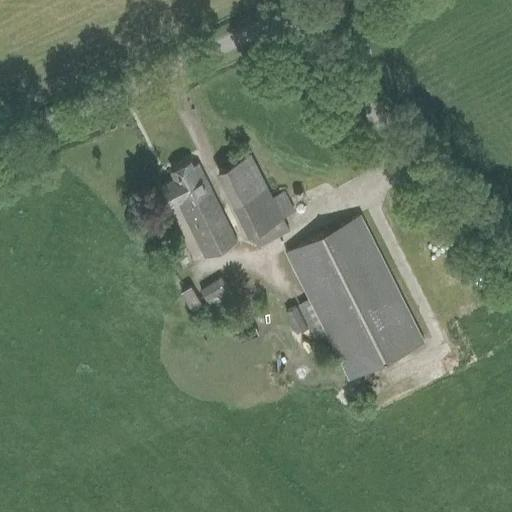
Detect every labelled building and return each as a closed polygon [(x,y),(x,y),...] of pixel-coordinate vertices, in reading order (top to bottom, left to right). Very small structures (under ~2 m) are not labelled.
[(255,245),(290,229),(284,215),(295,209),(285,187),(271,194),(250,149),(218,163),(255,245)] [(205,256),(236,240),(198,164),(194,166),(191,160),(171,170),(175,178),(160,185),(170,205),(178,201),(205,256)] [(315,339),(327,333),(350,379),(424,342),(360,214),(286,251),(309,298),(297,304),(315,339)] [(222,277),(200,290),(209,305),(231,293),(222,277)] [(192,309),(202,303),(191,285),(181,291),(192,309)] [(286,311),(296,333),(307,328),(297,306),(286,311)]
